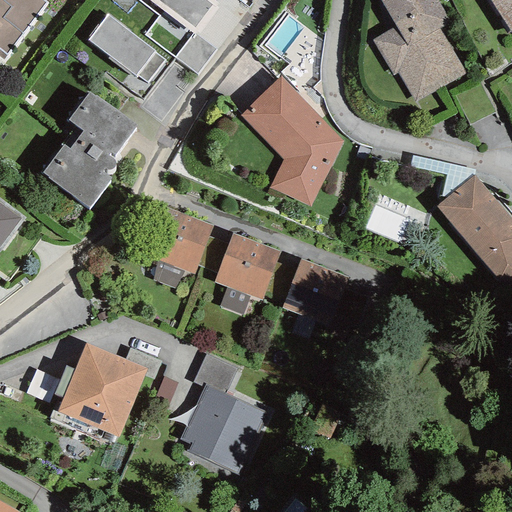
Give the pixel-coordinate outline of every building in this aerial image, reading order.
[(0,0),(0,58),(3,61),(48,3),(44,0),(43,0),(0,0)] [(147,0),(195,36),(219,4),(213,0),(147,0)] [(437,0),(379,0),(395,26),(371,40),(392,76),(397,73),(415,103),(466,74),(440,29),(450,23),(437,0)] [(511,0),(489,0),(511,32),(511,0)] [(107,15),(88,40),(136,76),(138,75),(147,82),(164,59),(154,52),(155,50),(107,15)] [(281,76),(240,115),(282,160),(269,188),(309,206),(342,142),(281,76)] [(136,126),(88,92),(67,120),(82,131),(69,149),(63,145),(42,173),(48,178),(47,179),(88,209),(111,178),(102,171),(104,168),(106,170),(107,170),(110,170),(111,170),(113,168),(115,166),(115,163),(114,161),(113,159),(112,157),(107,155),(110,152),(114,156),(136,126)] [(367,161),(369,150),(359,148),(356,159),(367,161)] [(511,219),(475,175),(436,206),(499,283),(511,282),(511,219)] [(0,251),(25,218),(0,198),(0,251)] [(213,226),(164,207),(145,257),(194,276),(213,226)] [(280,253),(232,234),(213,282),(261,301),(280,253)] [(344,276),(300,259),(281,307),(326,324),(344,276)] [(105,312),(96,316),(100,324),(109,320),(105,312)] [(53,395),(62,399),(57,412),(118,437),(143,377),(146,369),(123,360),(85,344),(75,370),(66,366),(53,395)] [(161,362),(128,348),(123,360),(146,369),(143,377),(153,381),(161,362)] [(236,369),(205,354),(191,382),(203,388),(205,385),(223,394),(236,369)] [(38,367),(30,390),(51,398),(60,375),(38,367)] [(176,382),(163,377),(153,405),(166,409),(176,382)] [(223,394),(205,385),(203,388),(180,438),(191,443),(187,451),(236,474),(265,414),(223,394)] [(328,443),(341,418),(325,410),(312,435),(328,443)] [(19,511),(0,500),(0,511),(19,511)]
